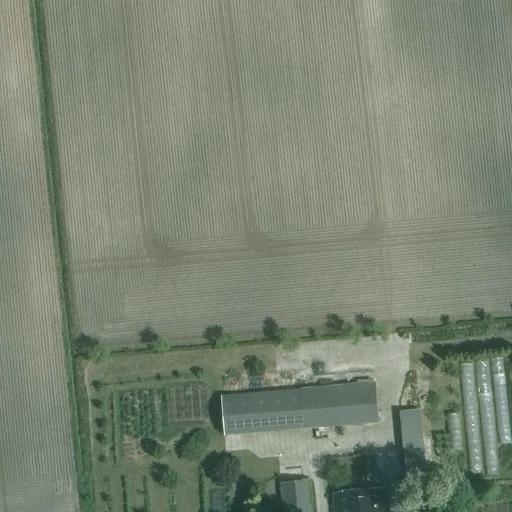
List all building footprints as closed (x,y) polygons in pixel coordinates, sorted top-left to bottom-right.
[(373,385),(373,380),(357,382),(357,387),(221,397),(224,437),(378,425),(375,385),(373,385)] [(423,439),(420,411),(399,413),(406,488),(444,485),(440,438),(423,439)] [(487,456),(511,455),(511,431),(511,418),(485,419),(487,456)] [(311,511),(308,483),(280,486),(282,511),(311,511)] [(385,511),(383,491),(333,496),(334,511),(385,511)]
